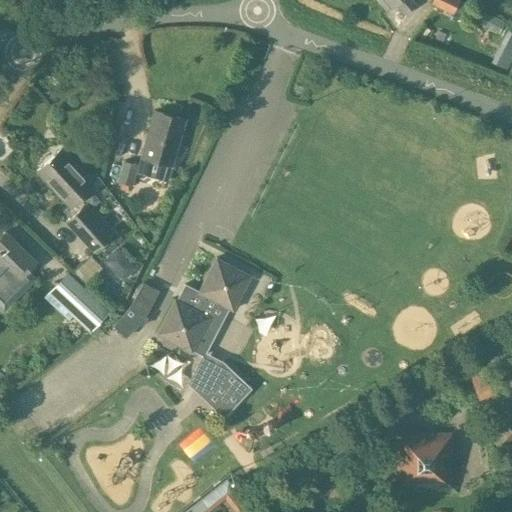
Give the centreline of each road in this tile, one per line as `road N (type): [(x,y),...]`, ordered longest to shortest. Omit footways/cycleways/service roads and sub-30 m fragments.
road 1 (unclassified): [(511,117),(250,20)]
road 2 (unclassified): [(250,20),(186,12),(133,17),(58,33),(27,50)]
